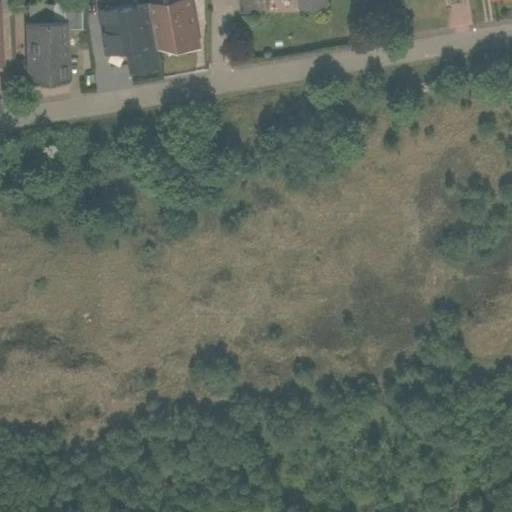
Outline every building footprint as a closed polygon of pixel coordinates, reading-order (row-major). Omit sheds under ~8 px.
[(83,30),(82,0),(64,0),(65,5),(65,24),(65,31),(69,31),(83,30)] [(258,2),(258,0),(233,0),(233,24),(258,25),(258,2)] [(317,3),(317,0),(258,0),(258,2),(290,2),(290,16),(314,16),(314,3),(317,3)] [(150,57),(196,58),(184,4),(142,11),(149,48),(150,57)] [(30,25),(65,24),(65,5),(29,6),(30,25)] [(118,36),(121,53),(149,48),(142,11),(115,16),(118,36)] [(69,31),(65,31),(65,24),(30,25),(31,81),(71,80),(69,31)] [(122,55),(121,53),(118,36),(103,38),(104,44),(96,45),(98,56),(105,54),(106,58),(122,55)] [(150,57),(149,48),(121,53),(122,55),(126,82),(154,77),(150,57)]
